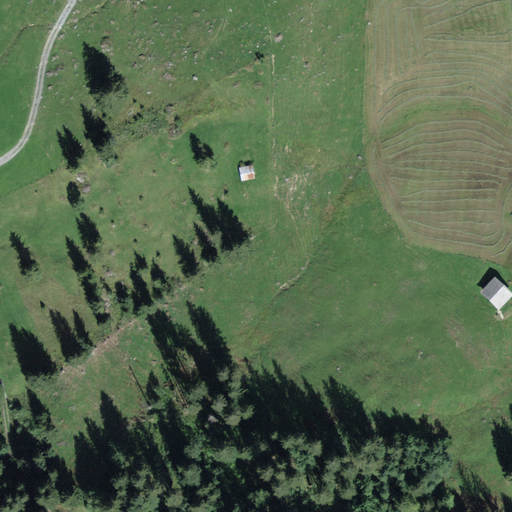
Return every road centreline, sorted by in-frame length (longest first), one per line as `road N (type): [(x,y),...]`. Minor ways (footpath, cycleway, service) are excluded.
road 1 (track): [(0,163),(24,140),(49,45),(73,0)]
road 2 (track): [(47,511),(14,459),(0,379)]
